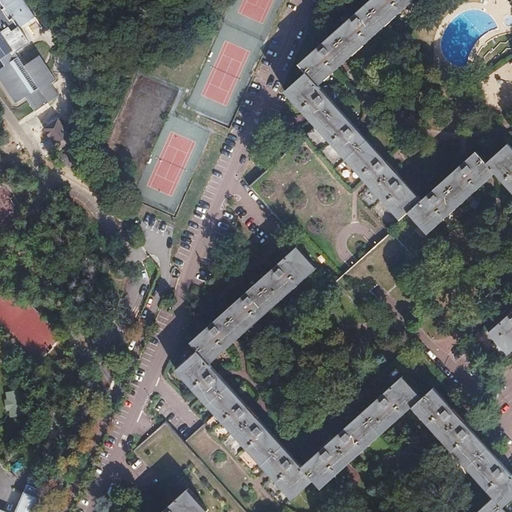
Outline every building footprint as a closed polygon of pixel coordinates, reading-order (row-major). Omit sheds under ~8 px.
[(32,15),(22,0),(0,0),(0,61),(3,65),(0,67),(0,80),(15,103),(24,97),(33,111),(57,95),(49,83),(55,80),(38,55),(22,65),(13,52),(27,42),(17,26),(32,15)] [(364,0),(296,61),(303,69),(315,83),(408,0),(364,0)] [(281,89),(312,123),(395,217),(404,209),(418,197),(315,83),(303,69),(281,89)] [(71,123),(65,115),(57,120),(69,139),(71,142),(71,139),(71,123)] [(69,139),(57,120),(45,127),(58,146),(69,139)] [(294,242),(293,244),(311,266),(314,264),(357,313),(427,252),(395,217),(312,123),(243,184),(294,242)] [(482,163),(490,172),(511,196),(511,150),(506,143),(482,163)] [(418,197),(404,209),(423,232),(490,172),(482,163),(471,151),(418,197)] [(187,338),(196,347),(207,360),(311,266),(293,244),(187,338)] [(0,310),(9,296),(0,289),(0,310)] [(511,306),(484,331),(503,352),(511,344),(511,306)] [(175,367),(231,431),(289,496),(310,476),(299,463),(207,360),(196,347),(175,367)] [(299,463),(310,476),(317,485),(408,405),(417,396),(397,374),(299,463)] [(417,396),(408,405),(489,496),(498,507),(511,493),(511,478),(429,385),(417,396)] [(133,445),(175,495),(186,485),(206,506),(210,511),(271,511),(289,496),(231,431),(201,457),(165,416),(133,445)] [(156,511),(199,511),(206,506),(186,485),(175,495),(156,511)] [(33,511),(41,494),(42,493),(26,486),(14,511),(2,511),(0,511),(33,511)] [(503,511),(498,507),(489,496),(471,511),(503,511)]
